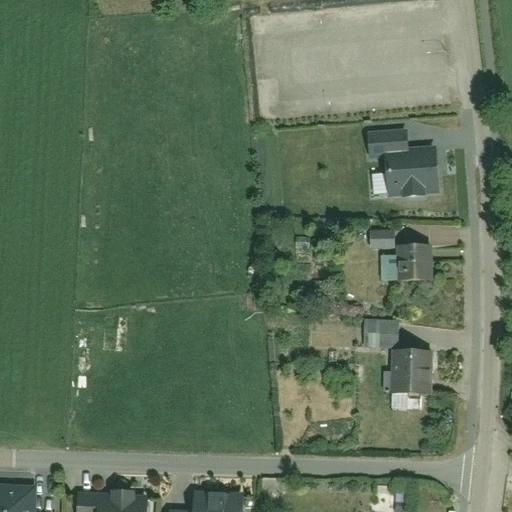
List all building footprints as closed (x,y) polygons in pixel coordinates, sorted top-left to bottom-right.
[(376,155),(406,153),(404,129),(364,133),(366,156),(376,155)] [(376,155),(380,198),(439,193),(436,150),(406,153),(376,155)] [(383,257),(382,284),(433,285),(434,238),(369,237),(369,256),(383,257)] [(103,355),(132,356),(133,314),(104,313),(103,355)] [(399,320),(357,321),(357,346),(400,345),(399,320)] [(386,349),(386,393),(428,393),(428,349),(386,349)] [(0,488),(0,511),(31,511),(31,489),(0,488)] [(92,502),(92,511),(144,511),(144,500),(92,502)] [(191,505),(191,511),(244,511),(244,503),(191,505)]
